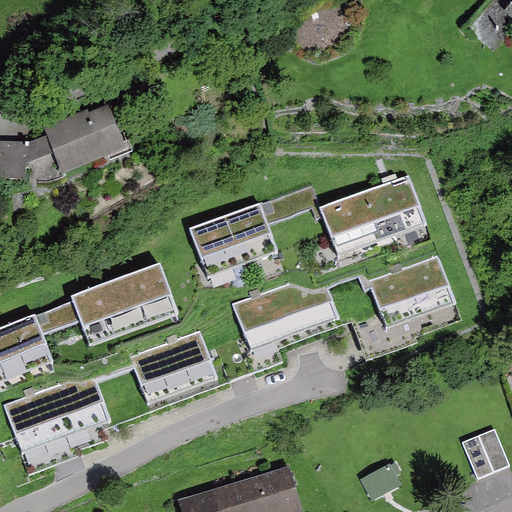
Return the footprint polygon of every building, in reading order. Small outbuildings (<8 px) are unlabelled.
[(63,181),(125,160),(107,109),(46,130),(49,141),(55,157),(63,181)] [(25,150),(25,169),(55,157),(49,141),(25,150)] [(0,182),(25,183),(25,169),(25,150),(25,147),(0,146),(0,182)] [(436,224),(418,178),(331,212),(350,258),(436,224)] [(318,184),(204,231),(224,280),(292,252),(280,224),(327,205),(318,184)] [(445,256),(376,283),(395,330),(463,303),(445,256)] [(172,261),(79,298),(101,354),(194,318),(172,261)] [(326,271),(242,305),(263,354),(347,320),(326,271)] [(0,328),(0,390),(59,367),(38,313),(0,328)] [(207,329),(140,356),(161,408),(228,381),(207,329)] [(104,375),(15,408),(33,456),(121,423),(104,375)] [(511,464),(497,428),(464,442),(480,481),(511,468),(511,464)] [(314,511),(300,470),(200,504),(202,511),(314,511)]
